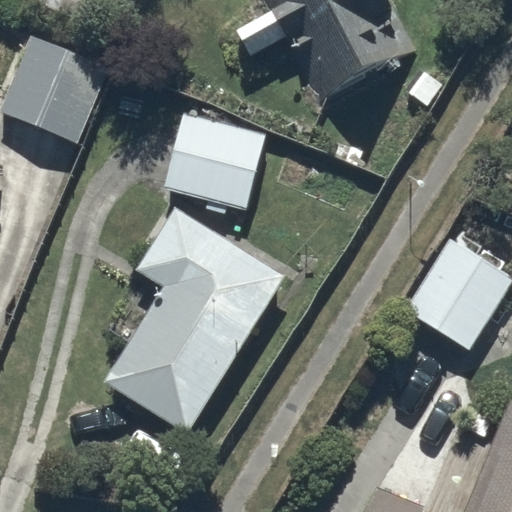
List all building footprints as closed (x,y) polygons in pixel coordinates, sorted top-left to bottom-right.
[(31,0),(27,12),(89,37),(103,0),(31,0)] [(388,0),(260,0),(272,22),(231,42),(247,73),(293,50),(320,104),(361,110),(416,54),(388,0)] [(34,39),(0,122),(0,127),(74,158),(110,70),(34,39)] [(182,125),(164,203),(246,221),(264,143),(182,125)] [(159,304),(100,400),(187,452),(285,291),(173,223),(133,288),(159,304)] [(454,253),(406,325),(464,364),(511,291),(454,253)] [(410,511),(376,498),(370,511),(511,511),(511,417),(472,511),(410,511)]
